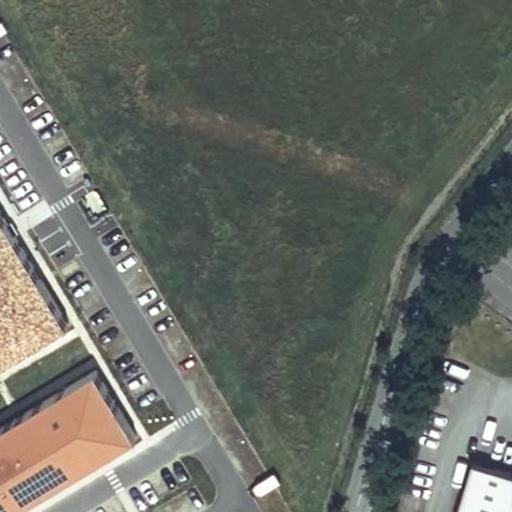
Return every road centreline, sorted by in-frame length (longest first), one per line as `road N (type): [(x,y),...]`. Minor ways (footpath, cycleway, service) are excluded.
road 1 (unclassified): [(469,245),(454,249),(437,272),(358,511)]
road 2 (unknown): [(511,420),(464,437),(432,511)]
